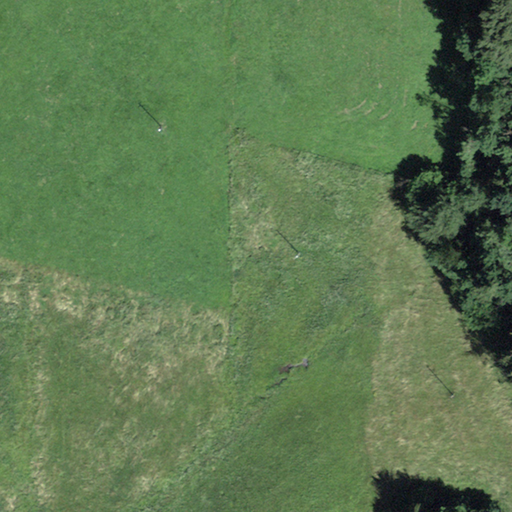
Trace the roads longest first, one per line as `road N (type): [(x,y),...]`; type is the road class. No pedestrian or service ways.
road 1 (track): [(0,144),(134,104),(190,99),(246,122)]
road 2 (track): [(0,134),(46,0)]
